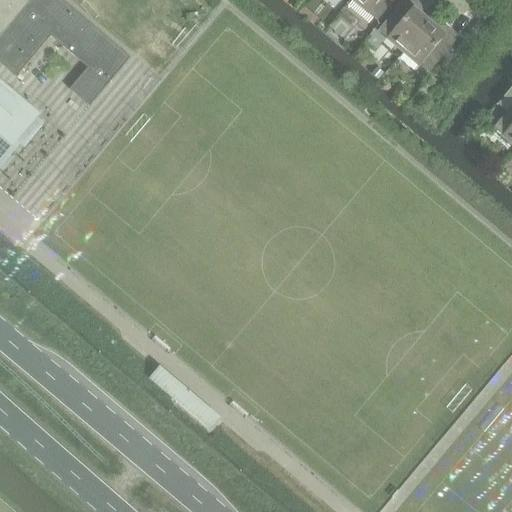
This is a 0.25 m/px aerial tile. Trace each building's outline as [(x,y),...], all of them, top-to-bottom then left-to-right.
[(0,0),(0,63),(17,78),(50,37),(87,68),(69,90),(90,107),(130,61),(60,0),(0,0)] [(351,0),(377,21),(394,0),(351,0)] [(403,0),(377,31),(403,52),(429,21),(414,9),(419,3),(415,0),(403,0)] [(444,34),(429,21),(403,52),(428,74),(459,37),(448,28),(444,34)] [(377,68),(371,74),(378,80),(384,74),(377,68)] [(0,155),(14,140),(12,138),(36,110),(0,79),(0,155)] [(511,105),(493,128),(511,144),(511,105)]
